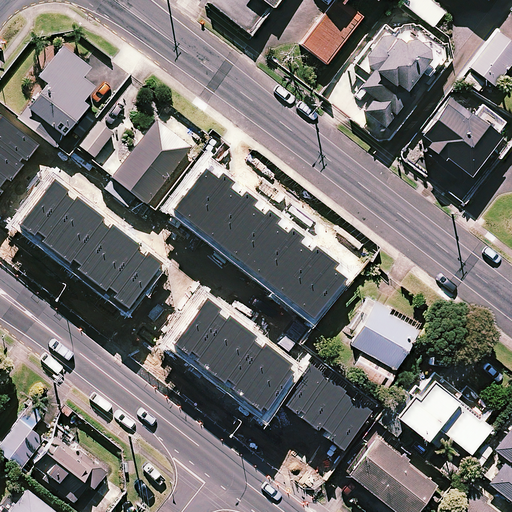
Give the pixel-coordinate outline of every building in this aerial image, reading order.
[(327,0),(297,40),(325,61),(361,14),(342,0),(327,0)] [(444,12),(429,0),(400,0),(432,26),(444,12)] [(93,49),(62,27),(35,63),(45,70),(25,98),(64,127),(89,93),(83,88),(94,73),(82,64),(93,49)] [(511,59),(511,41),(497,30),(470,65),(494,83),(511,59)] [(414,34),(406,33),(404,36),(398,32),(382,33),(350,76),(374,93),(363,109),(390,128),(407,105),(412,98),(409,96),(421,79),(424,81),(443,55),(414,34)] [(481,102),(473,113),(449,95),(421,134),(427,139),(425,143),(442,156),(445,151),(471,169),(495,135),(506,120),(481,102)] [(0,186),(42,132),(2,102),(0,104),(0,186)] [(85,111),(71,130),(83,138),(78,144),(94,156),(112,131),(85,111)] [(155,197),(195,140),(154,111),(114,168),(155,197)] [(350,259),(207,148),(172,192),(316,302),(350,259)] [(164,247),(54,161),(18,204),(129,291),(164,247)] [(294,347),(205,279),(171,323),(260,391),(294,347)] [(417,326),(371,299),(347,340),(363,349),(356,359),(386,377),(417,326)] [(373,402),(310,353),(281,389),(345,439),(373,402)] [(466,395),(433,368),(397,412),(426,436),(437,423),(470,451),(491,425),(461,401),(466,395)] [(44,437),(20,418),(0,442),(0,449),(20,466),(44,437)] [(511,425),(495,448),(507,457),(489,482),(511,498),(511,425)] [(76,450),(55,434),(34,462),(58,479),(54,484),(74,499),(87,482),(94,487),(108,467),(78,446),(76,450)] [(411,511),(436,482),(379,436),(351,471),(400,511),(411,511)] [(501,511),(469,486),(447,511),(501,511)] [(57,511),(28,489),(9,511),(57,511)]
